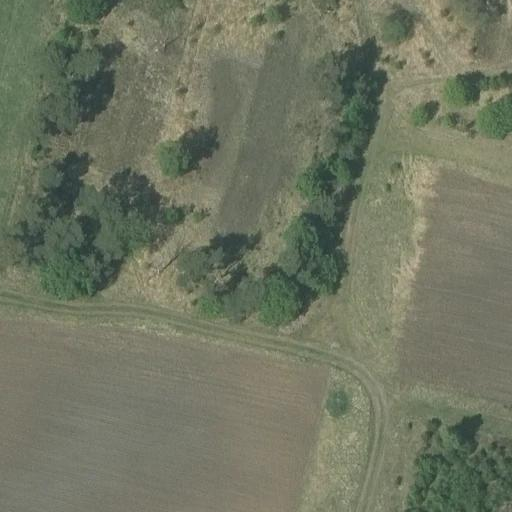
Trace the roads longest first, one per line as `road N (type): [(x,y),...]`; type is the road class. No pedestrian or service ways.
road 1 (track): [(0,296),(186,321),(344,362),(373,392),(379,431),(358,511)]
road 2 (track): [(373,392),(426,414),(511,433)]
